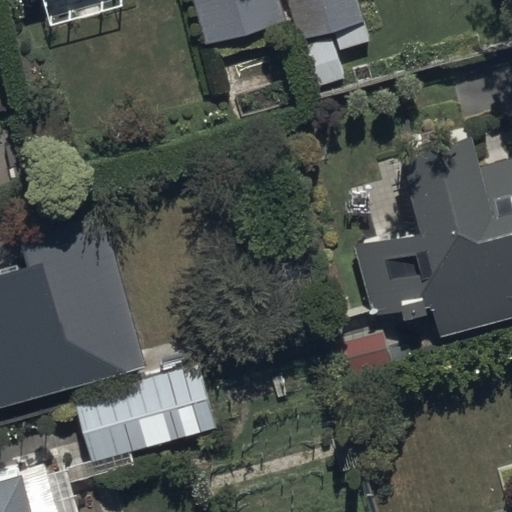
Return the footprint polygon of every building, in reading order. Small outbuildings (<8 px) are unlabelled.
[(193,0),(207,45),(286,21),(279,0),(193,0)] [(358,0),(288,0),(302,44),(313,40),(324,79),(342,74),(336,53),(372,42),(358,0)] [(511,158),(484,168),(477,149),(407,171),(425,224),(355,246),(378,317),(404,309),(409,324),(434,316),(441,338),(511,320),(511,158)] [(0,410),(148,369),(103,213),(19,237),(28,269),(4,276),(0,262),(0,410)] [(75,397),(92,463),(219,430),(201,363),(75,397)] [(0,511),(34,511),(23,476),(0,482),(0,511)]
